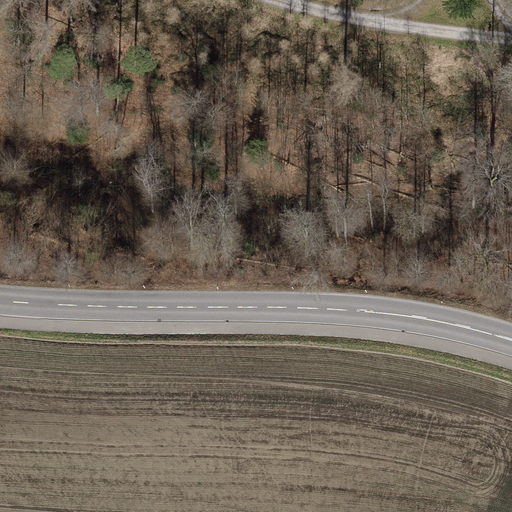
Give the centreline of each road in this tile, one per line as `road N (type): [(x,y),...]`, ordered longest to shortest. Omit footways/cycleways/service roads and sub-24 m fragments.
road 1 (secondary): [(0,300),(366,310),(511,340)]
road 2 (track): [(276,0),(388,24),(511,37)]
